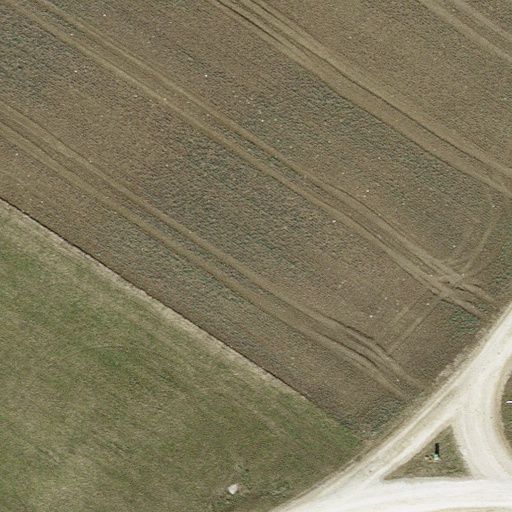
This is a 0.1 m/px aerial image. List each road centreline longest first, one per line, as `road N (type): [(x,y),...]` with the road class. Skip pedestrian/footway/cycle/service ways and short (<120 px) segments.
road 1 (track): [(316,511),(475,383),(511,334)]
road 2 (track): [(511,493),(322,509)]
